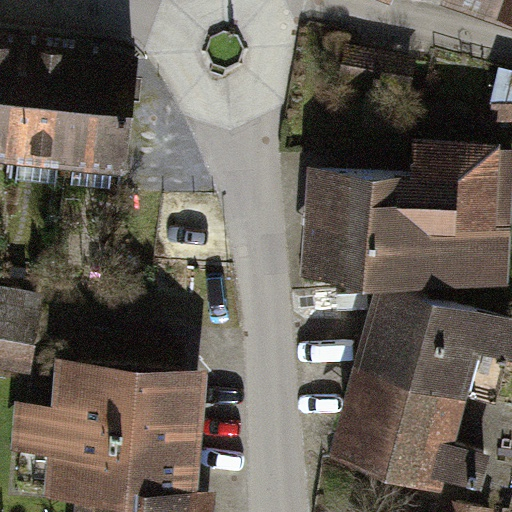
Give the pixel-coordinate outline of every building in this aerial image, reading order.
[(0,141),(126,154),(135,60),(80,46),(27,40),(0,36),(0,141)] [(511,73),(504,73),(502,114),(511,114),(511,73)] [(418,171),(323,167),(319,268),(482,275),(488,148),(420,145),(418,171)] [(0,358),(37,366),(54,290),(0,277),(0,358)] [(511,317),(391,282),(347,436),(477,478),(479,479),(488,448),(443,436),(455,391),(497,402),(511,351),(511,317)] [(84,366),(62,364),(59,406),(27,403),(24,442),(55,445),(52,485),(92,488),(89,511),(201,511),(203,496),(178,495),(187,373),(178,372),(181,341),(86,334),(84,366)]
